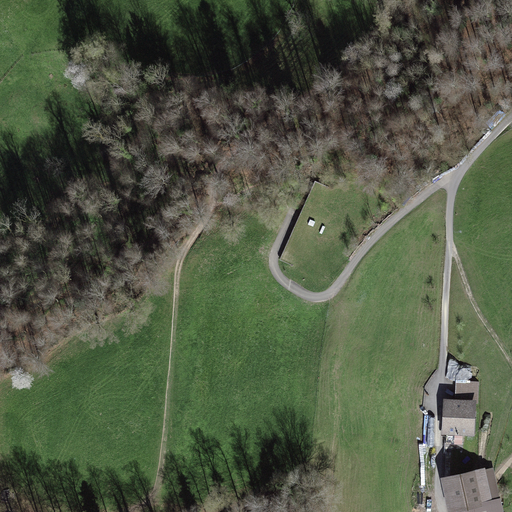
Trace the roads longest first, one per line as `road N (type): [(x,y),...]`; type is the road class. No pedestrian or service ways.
road 1 (track): [(402,0),(236,159),(177,268)]
road 2 (track): [(295,208),(274,266),(298,293),(327,295),(393,218),(462,169)]
road 3 (track): [(444,511),(433,398),(451,246)]
road 4 (track): [(511,357),(451,246)]
